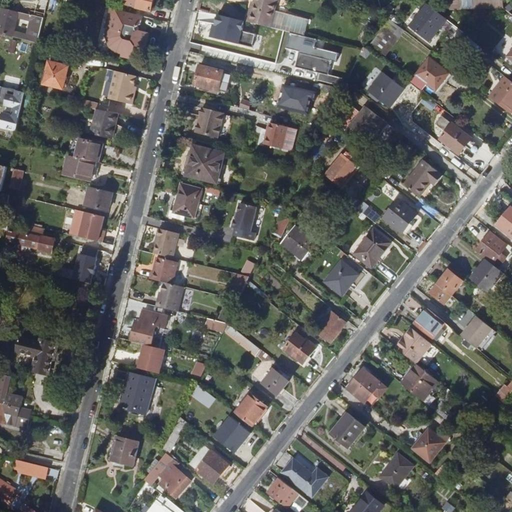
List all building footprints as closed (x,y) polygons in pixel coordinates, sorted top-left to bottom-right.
[(36,8),(34,15),(46,18),(50,0),(42,0),(40,9),(36,8)] [(139,6),(139,8),(153,11),(155,0),(127,0),(127,3),(139,6)] [(253,0),(253,4),(251,12),(247,11),(244,23),(271,29),(277,0),(253,0)] [(431,39),(448,18),(428,2),(411,23),(431,39)] [(143,16),(110,8),(108,15),(113,16),(110,29),(109,29),(107,39),(109,46),(116,52),(121,53),(121,56),(132,59),(135,46),(144,49),(148,33),(139,31),(137,32),(136,29),(136,27),(138,26),(141,25),(143,16)] [(0,33),(40,43),(46,18),(34,15),(6,9),(0,32),(0,33)] [(113,16),(108,15),(105,28),(109,29),(110,29),(113,16)] [(242,22),(218,17),(216,27),(218,28),(215,41),(250,49),(254,35),(240,32),(242,22)] [(218,28),(216,27),(213,27),(210,39),(215,41),(218,28)] [(303,43),(304,37),(289,33),(288,40),(303,43)] [(458,37),(453,43),(459,48),(464,42),(458,37)] [(302,53),(338,61),(340,54),(304,45),(302,53)] [(451,72),(431,57),(418,73),(431,83),(438,89),(451,72)] [(47,85),(65,89),(70,67),(52,63),(47,85)] [(199,67),(195,87),(219,92),(223,73),(199,67)] [(139,76),(118,71),(111,99),(134,105),(137,94),(134,93),(139,76)] [(370,89),(382,99),(396,80),(384,71),(370,89)] [(511,112),(511,111),(511,80),(506,76),(490,96),(511,112)] [(17,107),(15,115),(22,117),(28,92),(21,90),(19,96),(10,94),(8,105),(17,107)] [(346,130),(361,142),(373,128),(380,134),(390,122),(367,104),(346,130)] [(119,125),(121,115),(101,109),(95,134),(110,138),(113,123),(119,125)] [(224,114),(202,109),(200,117),(202,118),(200,124),(199,124),(196,134),(219,139),(219,137),(224,114)] [(2,126),(19,130),(22,117),(15,115),(5,112),(2,126)] [(445,116),(439,124),(448,131),(443,138),(460,152),(472,138),(445,116)] [(116,140),(119,125),(113,123),(110,138),(116,140)] [(269,123),(264,145),(283,149),(288,127),(269,123)] [(73,147),(71,156),(98,162),(102,163),(103,156),(101,155),(103,145),(78,139),(76,147),(73,147)] [(188,178),(221,186),(225,166),(223,165),(225,154),(195,148),(188,178)] [(327,174),(341,185),(356,166),(343,155),(327,174)] [(94,179),(98,162),(71,156),(67,175),(87,180),(93,181),(94,179)] [(424,158),(403,184),(424,199),(444,173),(424,158)] [(0,190),(4,191),(10,166),(0,163),(0,190)] [(24,178),(27,170),(17,168),(13,187),(22,189),(24,182),(26,182),(27,179),(24,178)] [(110,212),(114,192),(109,191),(92,186),(87,206),(110,212)] [(198,209),(202,191),(183,187),(177,213),(185,214),(185,217),(195,219),(196,217),(200,218),(202,210),(198,209)] [(286,189),(280,203),(285,204),(287,204),(293,192),(286,189)] [(382,216),(403,233),(417,214),(396,198),(382,216)] [(380,214),(364,201),(358,208),(375,221),(380,214)] [(253,231),(258,206),(241,203),(238,219),(236,219),(234,228),(237,228),(235,236),(257,240),(258,232),(253,231)] [(502,228),(511,235),(511,208),(499,225),(502,228)] [(103,234),(107,217),(88,212),(82,237),(105,243),(107,235),(103,234)] [(286,223),(279,219),(273,233),(280,236),(286,223)] [(283,242),(304,259),(318,243),(296,225),(283,242)] [(31,233),(13,228),(10,240),(41,248),(41,250),(54,253),(58,240),(44,236),(46,230),(33,226),(31,233)] [(356,252),(373,265),(391,241),(375,228),(356,252)] [(180,235),(160,230),(158,239),(159,239),(155,255),(174,259),(180,235)] [(491,232),(476,250),(487,259),(493,263),(508,245),(491,232)] [(74,277),(93,282),(99,256),(81,252),(74,277)] [(257,260),(251,257),(248,264),(254,267),(257,260)] [(151,280),(165,282),(174,284),(178,262),(157,258),(154,271),(153,271),(151,280)] [(487,259),(472,278),(489,292),(504,272),(493,263),(487,259)] [(344,295),(351,286),(348,283),(357,272),(344,261),(328,281),(344,295)] [(450,269),(438,283),(452,295),(464,280),(450,269)] [(360,274),(357,272),(348,283),(351,286),(360,274)] [(162,297),(159,296),(157,306),(179,310),(184,286),(174,284),(165,282),(163,293),(162,297)] [(446,303),(452,295),(438,283),(431,291),(446,303)] [(236,308),(227,306),(224,312),(233,314),(236,308)] [(442,327),(446,321),(428,307),(417,322),(438,339),(445,330),(442,327)] [(137,323),(132,343),(133,343),(152,348),(156,328),(165,330),(168,318),(144,312),(142,324),(137,323)] [(233,314),(224,312),(224,313),(221,319),(223,320),(230,321),(233,314)] [(319,332),(331,341),(348,321),(336,312),(319,332)] [(477,346),(493,327),(478,315),(463,335),(477,346)] [(413,327),(397,346),(415,361),(417,362),(432,343),(413,327)] [(481,350),(497,330),(493,327),(477,346),(481,350)] [(286,348),(305,362),(316,348),(298,333),(286,348)] [(43,342),(24,337),(21,351),(39,356),(36,371),(50,375),(54,357),(55,353),(58,353),(60,342),(44,338),(43,342)] [(415,361),(400,381),(404,384),(419,364),(417,362),(415,361)] [(430,390),(439,380),(419,364),(404,384),(416,394),(429,404),(436,395),(430,390)] [(265,382),(279,394),(290,381),(276,369),(265,382)] [(381,382),(364,369),(349,388),(366,401),(381,382)] [(127,391),(124,404),(122,411),(149,417),(158,381),(131,374),(127,391)] [(387,382),(381,389),(394,400),(400,392),(387,382)] [(0,385),(0,393),(6,395),(8,387),(0,385)] [(214,396),(198,385),(194,393),(210,403),(214,396)] [(30,426),(32,419),(16,415),(17,407),(7,404),(10,394),(11,388),(8,387),(6,395),(0,393),(0,414),(3,415),(1,421),(11,424),(12,421),(30,426)] [(24,397),(10,394),(7,404),(17,407),(16,415),(32,419),(33,410),(22,408),(24,397)] [(252,394),(237,412),(254,426),(268,408),(252,394)] [(438,397),(436,395),(429,404),(431,406),(438,397)] [(331,434),(348,448),(365,427),(348,413),(331,434)] [(187,428),(191,423),(182,416),(179,422),(185,426),(187,428)] [(219,437),(237,451),(253,432),(235,418),(219,437)] [(185,426),(179,422),(163,451),(167,454),(169,456),(185,426)] [(413,448),(430,460),(445,441),(429,428),(413,448)] [(143,444),(120,439),(115,463),(130,467),(137,468),(143,444)] [(198,470),(215,484),(230,465),(213,452),(198,470)] [(380,474),(396,487),(414,465),(398,452),(380,474)] [(172,466),(176,461),(169,456),(167,454),(156,468),(147,479),(145,481),(147,483),(152,487),(160,476),(165,481),(161,486),(168,492),(177,499),(191,481),(175,468),(172,466)] [(330,476),(319,468),(314,474),(294,458),(283,471),(315,495),(330,476)] [(46,477),(48,468),(24,461),(22,470),(46,477)] [(144,476),(147,479),(156,468),(153,465),(144,476)] [(0,496),(10,503),(13,500),(10,498),(12,495),(13,496),(18,488),(8,481),(7,482),(0,476),(0,496)] [(304,509),(310,501),(280,477),(269,491),(288,507),(293,500),(304,509)] [(168,492),(161,486),(158,490),(166,496),(168,492)] [(351,511),(377,511),(385,503),(369,490),(351,511)] [(184,511),(164,496),(151,511),(184,511)]
